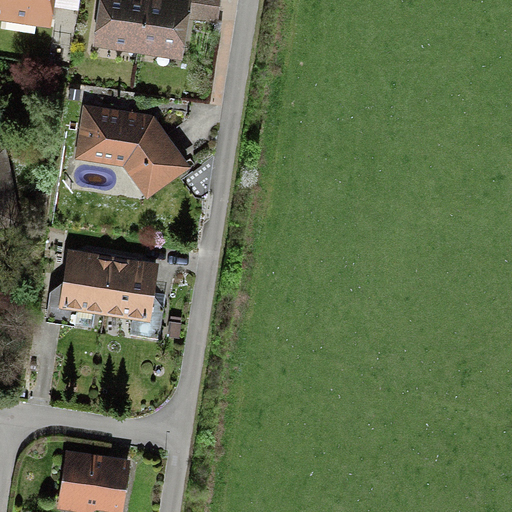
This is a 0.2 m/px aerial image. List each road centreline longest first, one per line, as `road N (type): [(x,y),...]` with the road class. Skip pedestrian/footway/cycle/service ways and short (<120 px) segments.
road 1 (residential): [(249,0),(181,438)]
road 2 (residential): [(181,438),(0,413)]
